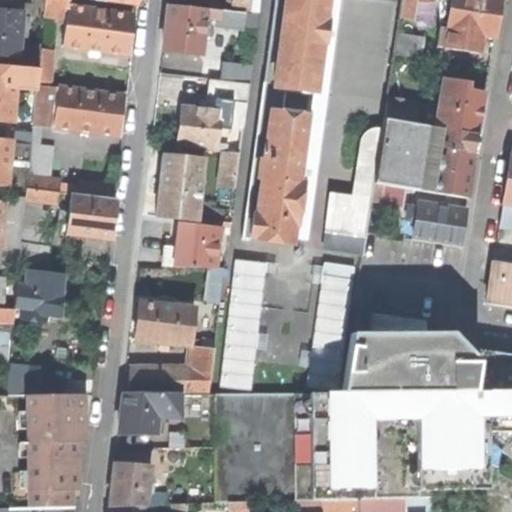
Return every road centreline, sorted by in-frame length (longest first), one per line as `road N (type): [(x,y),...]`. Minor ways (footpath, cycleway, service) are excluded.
road 1 (residential): [(153,0),(94,511)]
road 2 (residential): [(495,135),(463,325),(511,332)]
